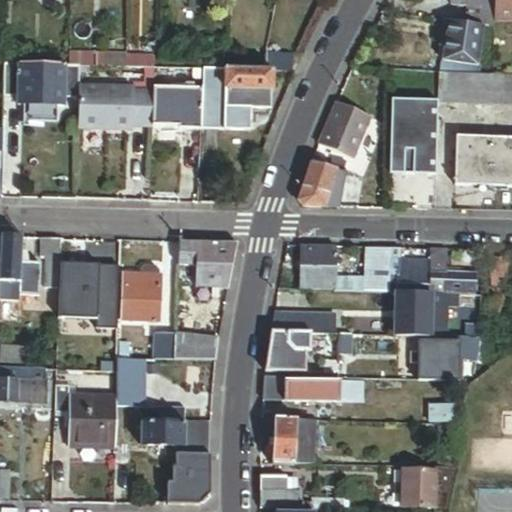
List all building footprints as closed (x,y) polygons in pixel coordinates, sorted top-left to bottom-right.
[(450,0),(450,8),(467,10),(465,25),(469,25),(470,0),(450,0)] [(491,24),(490,0),(470,0),(469,25),(491,28),(491,24)] [(511,0),(490,0),(491,24),(511,24),(511,0)] [(475,67),(480,28),(445,24),(440,62),(456,64),(475,67)] [(70,54),(70,67),(80,67),(126,69),(126,58),(126,56),(70,54)] [(149,58),(142,58),(141,69),(155,69),(155,54),(150,54),(149,58)] [(293,58),(266,57),(264,68),(263,73),(273,73),(291,74),(293,58)] [(142,58),(126,58),(126,69),(141,69),(142,58)] [(454,71),(456,64),(440,62),(439,70),(454,71)] [(70,67),(5,65),(4,95),(19,95),(18,101),(64,102),(65,97),(79,97),(80,85),(80,67),(70,67)] [(203,91),(202,109),(272,111),(273,93),(226,91),(226,72),(203,71),(203,91)] [(258,73),(226,72),(226,91),(273,93),(273,73),(263,73),(258,73)] [(511,74),(436,72),(436,101),(511,104),(511,74)] [(136,86),(80,85),(79,97),(78,128),(135,130),(135,126),(153,127),(154,90),(136,89),(136,86)] [(203,91),(154,90),(153,127),(179,128),(179,131),(202,132),(202,109),(203,91)] [(372,118),(337,103),(318,147),(353,162),(372,118)] [(388,114),(388,176),(436,176),(436,114),(388,114)] [(511,139),(457,137),(454,186),(511,188),(511,139)] [(334,172),(309,165),(302,189),(327,196),(334,172)] [(302,209),(339,209),(343,174),(334,172),(327,196),(302,189),(298,202),(302,209)] [(2,238),(0,281),(0,283),(20,284),(21,264),(22,239),(2,238)] [(62,240),(41,239),(41,258),(46,258),(46,291),(60,291),(61,257),(62,240)] [(197,245),(179,244),(179,249),(184,249),(184,258),(197,258),(197,245)] [(237,246),(197,245),(197,258),(196,267),(196,290),(228,292),(237,246)] [(184,249),(179,249),(178,267),(196,267),(197,258),(184,258),(184,249)] [(333,278),(335,250),(300,249),(297,291),(331,292),(333,278)] [(361,279),(359,294),(383,295),(388,250),(363,250),(361,279)] [(425,284),(427,265),(396,264),(398,251),(388,250),(383,295),(392,295),(405,295),(424,296),(425,284)] [(443,252),(428,252),(427,265),(425,284),(441,284),(441,277),(443,252)] [(61,257),(60,291),(102,293),(103,258),(61,257)] [(484,259),(480,319),(486,319),(498,320),(502,260),(484,259)] [(21,264),(20,284),(40,285),(41,265),(21,264)] [(121,322),(159,323),(161,277),(123,275),(121,322)] [(441,277),(441,284),(440,292),(470,292),(472,278),(441,277)] [(331,292),(359,294),(361,279),(333,278),(331,292)] [(40,285),(20,284),(19,297),(40,298),(40,285)] [(441,284),(425,284),(424,296),(440,296),(440,292),(441,284)] [(405,295),(392,295),(392,301),(390,304),(390,309),(391,312),(391,320),(389,323),(389,329),(390,333),(390,338),(403,338),(405,295)] [(423,339),(424,296),(405,295),(403,338),(413,339),(423,339)] [(118,322),(119,297),(107,296),(107,322),(108,322),(118,322)] [(440,296),(424,296),(423,339),(441,340),(442,297),(440,296)] [(441,340),(459,340),(460,328),(474,328),(475,318),(475,311),(461,310),(462,297),(442,297),(441,340)] [(331,320),(271,318),(268,334),(307,335),(331,336),(331,320)] [(480,319),(475,318),(474,328),(474,335),(485,336),(486,319),(480,319)] [(107,349),(118,350),(118,322),(108,322),(107,349)] [(176,324),(161,324),(160,336),(176,337),(176,324)] [(474,335),(474,328),(460,328),(459,340),(474,341),(474,335)] [(307,335),(268,334),(263,374),(302,375),(303,354),(307,354),(307,335)] [(175,363),(176,337),(160,336),(160,362),(175,363)] [(219,342),(176,337),(175,363),(215,364),(219,342)] [(441,340),(423,339),(413,339),(414,355),(414,367),(415,384),(460,385),(458,364),(455,364),(453,354),(460,353),(460,360),(467,361),(467,365),(472,366),(474,341),(459,340),(441,340)] [(107,361),(117,361),(118,350),(107,349),(107,361)] [(28,351),(0,350),(0,354),(0,365),(27,367),(28,351)] [(117,361),(116,400),(116,405),(135,405),(137,362),(117,361)] [(13,371),(0,370),(0,382),(12,383),(13,371)] [(45,376),(24,376),(23,383),(44,384),(45,376)] [(283,380),(263,380),(260,403),(338,405),(338,386),(283,384),(283,380)] [(12,383),(0,382),(0,405),(44,407),(44,405),(44,400),(44,384),(23,383),(12,383)] [(359,387),(338,386),(338,405),(359,406),(359,387)] [(69,389),(56,388),(56,394),(56,406),(55,418),(68,418),(67,447),(114,449),(114,447),(115,425),(116,405),(116,400),(69,398),(69,389)] [(44,400),(44,405),(56,406),(56,394),(49,394),(49,400),(44,400)] [(184,407),(173,406),(172,426),(184,426),(184,407)] [(292,449),(293,423),(258,422),(258,442),(271,442),(270,468),(307,469),(308,450),(292,449)] [(293,423),(292,449),(308,450),(308,423),(293,423)] [(129,425),(115,425),(114,447),(128,448),(129,425)] [(128,448),(140,448),(140,432),(135,432),(135,425),(129,425),(128,448)] [(183,450),(184,426),(172,426),(140,426),(140,432),(140,448),(183,450)] [(209,447),(210,427),(184,426),(183,450),(183,459),(198,446),(209,447)] [(446,431),(437,431),(437,439),(445,439),(446,431)] [(209,459),(209,447),(198,446),(183,459),(209,459)] [(209,498),(209,459),(183,459),(177,458),(176,469),(174,469),(172,487),(168,487),(166,508),(198,509),(209,498)] [(434,489),(447,490),(450,471),(451,471),(435,471),(434,489)] [(0,473),(0,503),(9,504),(9,473),(0,473)] [(421,474),(403,473),(403,509),(420,510),(421,492),(421,474)] [(283,481),(257,479),(258,509),(321,511),(322,502),(308,501),(307,508),(298,507),(298,496),(293,495),(283,495),(283,484),(283,481)] [(283,484),(283,495),(293,495),(294,484),(283,484)]
